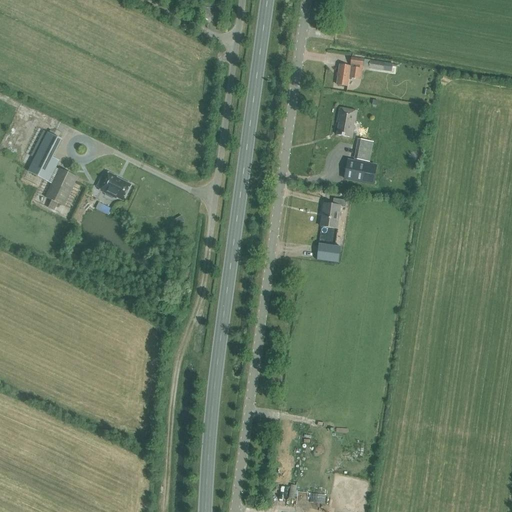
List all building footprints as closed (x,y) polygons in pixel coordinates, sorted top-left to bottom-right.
[(358,79),(360,67),(363,67),(364,60),(352,58),(350,68),(339,66),(337,85),(348,87),(349,78),(358,79)] [(369,70),(384,72),(385,63),(370,61),(369,70)] [(353,138),(357,112),(339,109),(337,123),(339,123),(337,135),(353,138)] [(361,140),(357,160),(369,163),(371,154),(373,143),(361,140)] [(28,173),(52,185),(46,198),(52,201),(49,208),(55,211),(58,204),(65,207),(79,179),(60,169),(59,171),(56,169),(60,162),(39,152),(28,173)] [(377,166),(349,161),(346,179),(374,184),(377,166)] [(117,177),(109,173),(105,182),(100,180),(96,188),(101,190),(100,191),(106,194),(107,196),(112,198),(114,198),(116,199),(117,198),(123,201),(131,185),(116,178),(117,177)] [(324,204),(321,227),(338,230),(341,208),(346,208),(347,201),(334,199),(333,206),(324,204)] [(108,214),(111,207),(98,203),(96,209),(108,214)] [(341,247),(319,244),(317,260),(318,260),(337,263),(339,263),(341,247)] [(70,256),(73,261),(79,257),(77,253),(70,256)]
